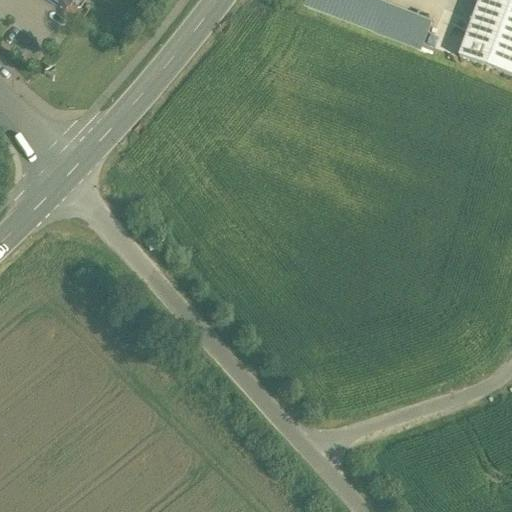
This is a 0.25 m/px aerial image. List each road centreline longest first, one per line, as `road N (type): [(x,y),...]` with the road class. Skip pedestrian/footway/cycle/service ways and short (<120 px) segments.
road 1 (unclassified): [(308,440),(65,178)]
road 2 (secondary): [(218,0),(65,178)]
road 3 (unclassified): [(308,440),(469,392),(511,361)]
